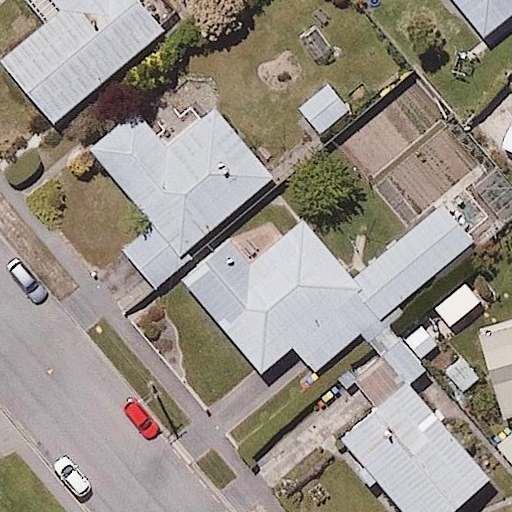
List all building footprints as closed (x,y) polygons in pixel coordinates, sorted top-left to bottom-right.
[(167,11),(157,0),(40,0),(43,2),(0,39),(0,40),(58,107),(167,11)] [(208,0),(173,0),(188,17),(208,0)] [(444,26),(422,0),(362,0),(408,55),(444,26)] [(511,2),(511,0),(444,0),(472,35),(511,2)] [(362,95),(337,61),(286,98),(311,133),(362,95)] [(511,77),(479,107),(511,143),(511,77)] [(270,163),(210,85),(164,120),(139,88),(85,130),(144,205),(117,225),(156,276),(187,252),(175,236),(270,163)] [(347,330),(378,304),(489,209),(457,171),(351,261),(299,199),(247,244),(231,226),(183,267),(261,359),(292,333),(314,358),(347,330)] [(489,292),(464,266),(433,295),(458,321),(489,292)] [(378,304),(347,330),(361,344),(325,379),(341,396),(321,414),(412,511),(442,511),(497,461),(411,370),(444,340),(417,311),(400,327),(378,304)] [(511,317),(476,327),(497,410),(511,405),(511,317)] [(511,424),(492,441),(511,464),(511,424)]
